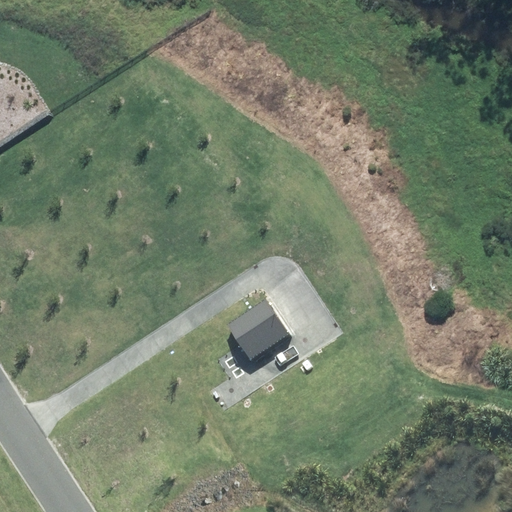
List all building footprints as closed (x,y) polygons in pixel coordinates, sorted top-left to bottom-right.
[(49,199),(60,212),(91,187),(80,173),(49,199)] [(289,332),(264,295),(223,321),(248,359),(289,332)] [(137,445),(112,413),(99,423),(125,455),(137,445)] [(91,440),(75,451),(117,511),(132,511),(139,508),(91,440)] [(148,454),(132,461),(148,500),(165,493),(148,454)]
